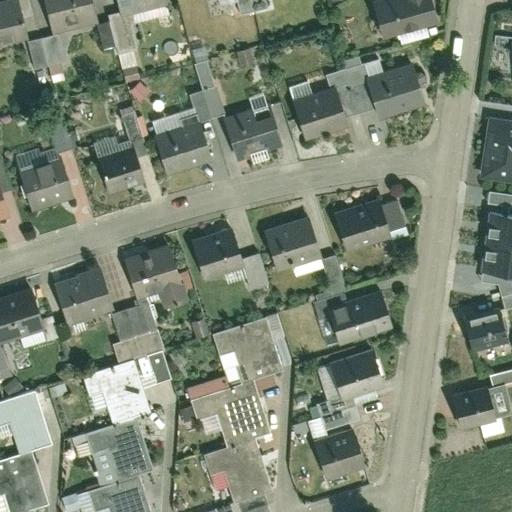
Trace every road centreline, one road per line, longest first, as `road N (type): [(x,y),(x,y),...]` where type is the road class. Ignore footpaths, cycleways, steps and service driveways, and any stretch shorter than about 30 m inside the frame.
road 1 (residential): [(0,266),(279,181),(449,156)]
road 2 (residential): [(402,485),(449,156)]
road 3 (residential): [(449,156),(472,0)]
